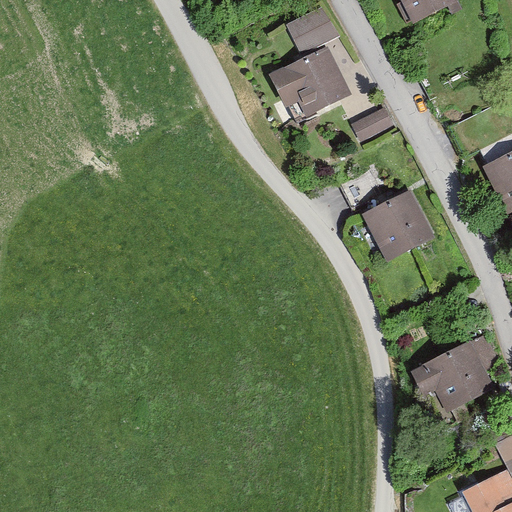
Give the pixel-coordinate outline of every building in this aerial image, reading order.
[(456,0),(401,0),(416,28),(459,6),(456,0)] [(325,9),(288,24),(299,51),(336,35),(325,9)] [(329,49),(272,73),(293,122),(350,98),(329,49)] [(360,135),(394,122),(388,104),(353,117),(360,135)] [(511,148),(485,162),(510,212),(511,211),(511,148)] [(417,189),(359,215),(380,264),(438,238),(417,189)] [(477,333),(406,372),(420,397),(438,387),(450,409),(503,379),(477,333)] [(511,432),(498,438),(511,473),(511,432)] [(511,511),(511,480),(507,470),(464,492),(474,511),(511,511)]
